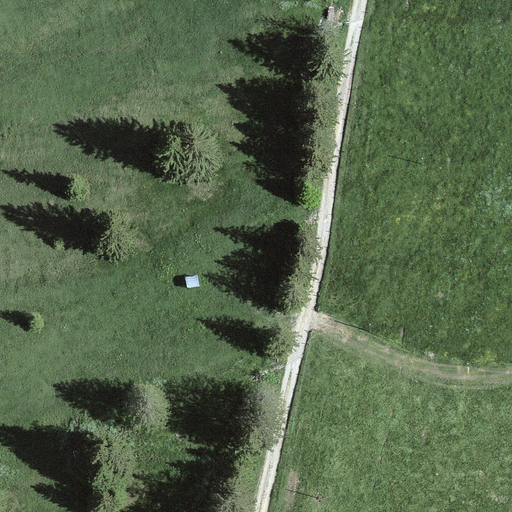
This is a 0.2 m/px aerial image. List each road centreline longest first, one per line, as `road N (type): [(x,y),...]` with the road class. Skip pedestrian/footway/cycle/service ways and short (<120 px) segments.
road 1 (track): [(261,511),(317,270),(359,0)]
road 2 (track): [(511,366),(437,364),(304,327)]
